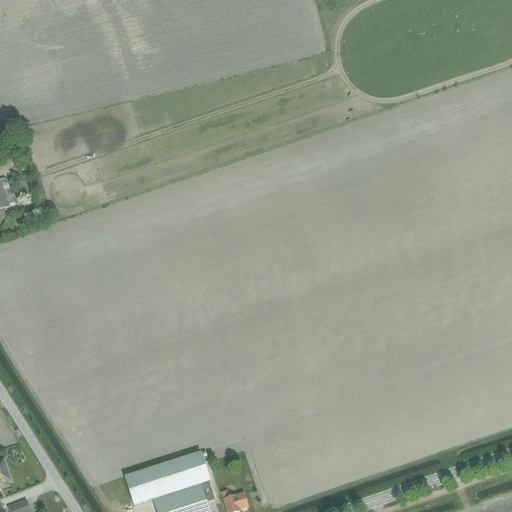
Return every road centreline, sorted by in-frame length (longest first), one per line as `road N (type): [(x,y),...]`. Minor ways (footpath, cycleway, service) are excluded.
road 1 (track): [(340,71),(35,176),(0,175)]
road 2 (tertiary): [(343,511),(511,454)]
road 3 (unclassified): [(76,511),(0,388)]
